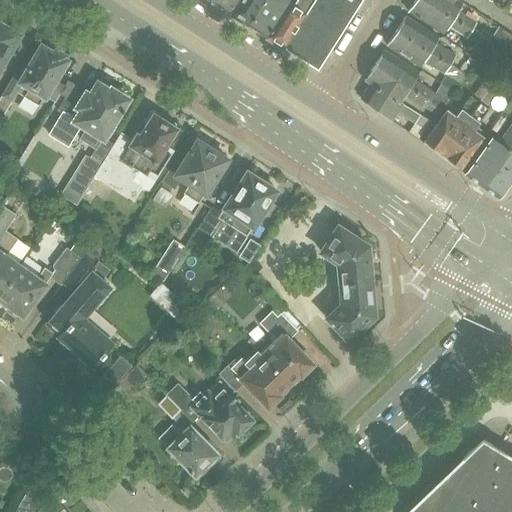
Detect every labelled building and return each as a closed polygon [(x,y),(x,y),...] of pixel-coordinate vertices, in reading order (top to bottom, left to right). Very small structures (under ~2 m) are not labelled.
[(211,0),(227,10),(233,0),(211,0)] [(233,0),(227,10),(247,23),(261,0),(233,0)] [(285,0),(261,0),(247,23),(265,34),(285,0)] [(285,0),(265,34),(283,45),(311,0),(285,0)] [(311,0),(283,45),(304,58),(316,66),(323,55),(358,1),(358,0),(311,0)] [(426,0),(415,0),(408,10),(441,32),(447,23),(466,35),(470,28),(426,0)] [(459,0),(426,0),(470,28),(475,21),(456,8),(461,1),(459,0)] [(406,15),(396,30),(449,64),(455,54),(438,43),(434,48),(431,46),(437,36),(406,15)] [(0,68),(9,52),(13,54),(17,52),(20,46),(19,43),(17,40),(20,35),(3,25),(5,21),(0,17),(0,68)] [(479,34),(508,52),(511,46),(511,31),(500,23),(492,35),(483,29),(479,34)] [(466,75),(449,64),(396,30),(387,44),(419,64),(425,55),(428,57),(426,61),(448,75),(442,83),(455,90),(466,75)] [(15,72),(1,96),(12,102),(17,93),(38,105),(39,104),(44,96),(45,95),(53,101),(58,92),(59,90),(52,85),(55,79),(66,61),(62,58),(63,56),(55,51),(53,53),(40,45),(28,66),(26,65),(20,75),(15,72)] [(385,49),(374,64),(441,107),(446,100),(412,77),(417,70),(385,49)] [(374,64),(364,78),(369,82),(397,100),(403,92),(421,104),(436,114),(441,107),(374,64)] [(92,153),(103,160),(111,147),(114,143),(103,137),(105,134),(109,136),(114,128),(128,105),(124,103),(127,99),(126,98),(125,96),(124,93),(121,91),(118,89),(115,89),(112,90),(111,89),(109,91),(96,83),(89,95),(85,92),(83,94),(73,88),(75,84),(68,79),(65,84),(64,86),(62,85),(59,90),(58,92),(65,97),(58,110),(62,113),(49,134),(68,145),(80,125),(86,129),(80,139),(95,148),(92,153)] [(482,81),(473,94),(480,98),(489,85),(482,81)] [(369,82),(359,96),(390,118),(395,110),(424,128),(429,120),(397,100),(369,82)] [(490,86),(480,99),(487,104),(497,92),(490,86)] [(440,153),(441,154),(479,100),(470,93),(454,115),(446,108),(428,133),(424,139),(422,138),(422,139),(425,141),(423,143),(434,151),(435,152),(436,150),(437,151),(438,151),(441,153),(440,153)] [(446,160),(456,168),(458,165),(461,168),(461,167),(460,166),(470,152),(471,153),(473,151),(474,151),(484,138),(481,136),(484,131),(475,125),(488,107),(479,100),(441,154),(442,154),(445,156),(444,156),(446,158),(445,159),(446,160)] [(119,134),(114,143),(111,147),(103,160),(93,177),(122,195),(133,202),(142,187),(147,190),(153,180),(154,178),(155,176),(165,160),(168,156),(167,150),(164,149),(166,146),(177,129),(174,127),(176,124),(155,113),(154,112),(153,112),(151,112),(149,113),(144,119),(146,121),(138,135),(136,133),(131,141),(119,134)] [(491,136),(475,157),(466,170),(464,169),(464,170),(465,171),(464,173),(476,182),(478,180),(481,183),(480,185),(511,140),(511,122),(498,141),(491,136)] [(490,192),(497,197),(511,176),(511,140),(480,185),(481,186),(482,184),(486,186),(484,188),(490,192)] [(169,170),(161,182),(159,185),(169,191),(171,188),(174,189),(180,178),(190,184),(184,194),(198,202),(203,193),(205,194),(207,190),(209,191),(211,191),(215,185),(216,181),(214,180),(226,160),(223,158),(223,155),(218,152),(215,152),(199,142),(195,142),(176,174),(169,170)] [(264,210),(276,190),(273,188),(274,185),(267,181),(262,181),(246,171),(220,213),(211,207),(199,227),(212,236),(222,220),(246,235),(255,221),(259,221),(263,214),(264,210)] [(65,185),(59,195),(75,205),(81,195),(65,185)] [(11,191),(3,204),(0,207),(0,290),(20,263),(7,254),(18,238),(6,229),(17,214),(3,205),(12,192),(11,191)] [(74,212),(85,218),(91,206),(80,200),(74,212)] [(338,262),(340,282),(370,279),(366,244),(337,225),(320,250),(338,262)] [(93,239),(81,255),(78,260),(66,276),(63,280),(74,289),(46,321),(58,332),(58,333),(93,363),(113,340),(83,315),(107,287),(99,281),(109,269),(99,260),(107,247),(93,239)] [(66,276),(78,260),(81,255),(67,244),(53,263),(54,268),(66,276)] [(173,264),(161,256),(151,273),(162,281),(173,264)] [(245,268),(254,277),(263,268),(253,257),(245,268)] [(38,275),(20,263),(0,290),(0,300),(5,304),(10,305),(23,314),(28,305),(29,306),(39,292),(38,292),(53,270),(45,265),(38,275)] [(373,314),(370,279),(340,282),(342,302),(326,317),(340,331),(339,331),(342,334),(342,333),(348,339),(373,314)] [(208,299),(218,309),(223,304),(214,294),(208,299)] [(178,296),(166,310),(178,320),(190,307),(178,296)] [(299,379),(300,376),(300,373),(311,363),(287,339),(296,330),(295,329),(274,309),(260,323),(274,337),(258,354),(289,384),(290,383),(292,383),(295,382),(297,381),(299,379)] [(170,330),(180,340),(187,333),(187,327),(180,320),(170,330)] [(278,395),(280,395),(283,394),(285,392),(287,390),(288,388),(288,385),(288,384),(289,384),(258,354),(255,350),(245,360),(241,355),(236,360),(233,357),(218,373),(219,374),(217,377),(219,379),(231,392),(234,389),(235,389),(244,381),(267,405),(278,395)] [(103,374),(115,384),(131,365),(120,355),(103,374)] [(118,382),(128,392),(146,374),(136,364),(118,382)] [(237,398),(231,392),(219,379),(208,389),(207,388),(201,393),(199,390),(192,396),(180,383),(169,393),(182,408),(193,421),(200,415),(224,439),(229,434),(232,437),(238,431),(241,431),(243,431),(246,430),(248,428),(250,425),(251,423),(251,420),(251,418),(246,413),(247,412),(239,403),(237,404),(234,401),(237,398)] [(190,424),(193,421),(182,408),(174,416),(177,419),(160,436),(168,444),(167,446),(170,449),(168,451),(169,456),(173,461),(179,462),(180,461),(187,468),(187,469),(189,471),(190,471),(194,475),(196,473),(201,473),(207,468),(207,463),(217,453),(204,439),(190,424)] [(401,511),(511,511),(511,455),(480,436),(401,511)] [(30,484),(24,496),(38,503),(44,492),(30,484)] [(67,511),(52,496),(46,502),(37,510),(39,511),(67,511)]
